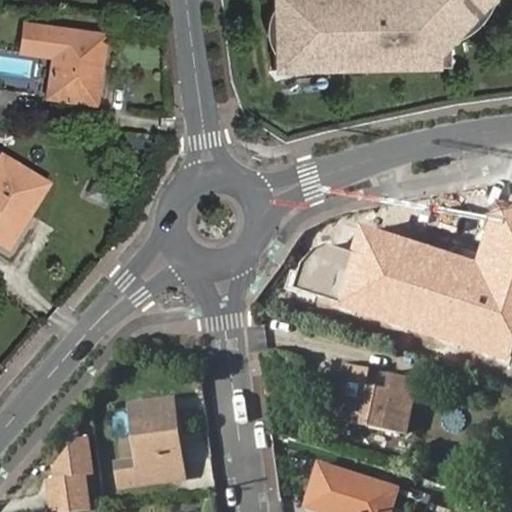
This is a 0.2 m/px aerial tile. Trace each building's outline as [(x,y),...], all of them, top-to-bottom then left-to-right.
[(269,0),(272,70),(435,58),(434,54),(484,0),(269,0)] [(47,97),(94,104),(104,36),(56,29),(47,97)] [(0,120),(10,122),(12,94),(0,92),(0,120)] [(23,211),(27,214),(47,183),(0,155),(0,234),(6,238),(23,211)] [(0,242),(7,247),(27,214),(23,211),(6,238),(0,234),(0,242)] [(454,232),(452,240),(466,242),(467,235),(454,232)] [(443,238),(433,284),(472,292),(483,239),(467,235),(466,242),(452,240),(443,238)] [(326,249),(316,263),(311,260),(293,283),(324,305),(337,286),(374,284),(373,250),(357,251),(357,247),(326,249)] [(481,374),(492,363),(480,352),(469,364),(481,374)] [(498,379),(511,385),(511,365),(504,363),(498,379)] [(359,387),(351,420),(405,430),(415,383),(347,369),(344,384),(359,387)] [(131,398),(162,395),(160,380),(130,383),(131,398)] [(337,416),(351,420),(359,387),(344,384),(337,416)] [(511,393),(500,389),(493,407),(511,413),(511,393)] [(122,487),(185,479),(174,401),(132,407),(139,466),(119,469),(122,487)] [(324,501),(321,511),(320,511),(390,511),(398,490),(320,465),(310,496),(324,501)] [(59,502),(58,488),(35,491),(37,505),(59,502)] [(306,508),(321,511),(324,501),(310,496),(306,508)]
